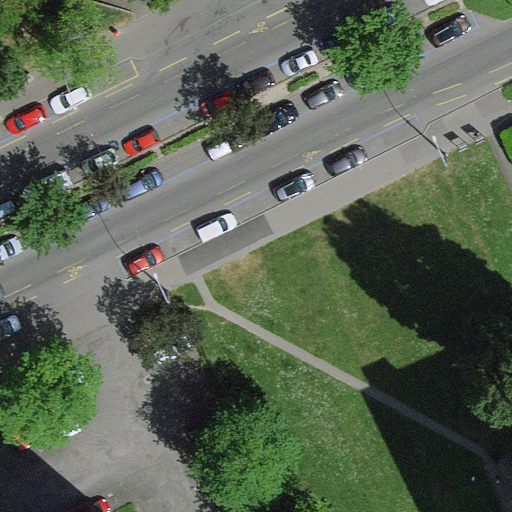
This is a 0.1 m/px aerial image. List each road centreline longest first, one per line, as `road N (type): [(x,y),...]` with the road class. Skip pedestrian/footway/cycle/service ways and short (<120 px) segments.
road 1 (tertiary): [(0,300),(511,52)]
road 2 (tertiary): [(344,0),(0,168)]
